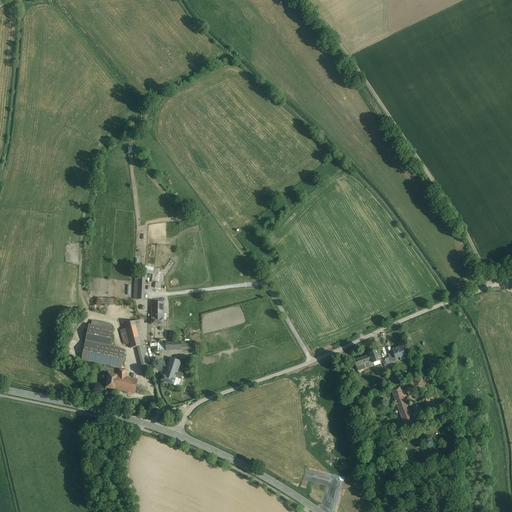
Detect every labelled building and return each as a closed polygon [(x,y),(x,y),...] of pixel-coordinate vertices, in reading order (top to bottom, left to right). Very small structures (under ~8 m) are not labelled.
[(152,282),(156,283),(161,284),(163,270),(154,268),(154,272),(152,282)] [(145,278),(135,278),(134,300),(144,300),(145,278)] [(151,303),(151,319),(163,320),(163,303),(151,303)] [(139,320),(124,324),(126,329),(129,344),(131,349),(137,347),(143,371),(151,369),(139,320)] [(113,330),(89,325),(81,360),(111,366),(111,367),(118,369),(118,368),(121,369),(125,351),(110,348),(113,330)] [(129,344),(126,329),(120,330),(124,344),(125,343),(125,345),(129,344)] [(181,342),(165,342),(165,347),(166,350),(182,350),(181,344),(181,342)] [(403,345),(392,349),(395,358),(406,355),(403,345)] [(370,354),(352,360),(356,371),(374,365),(374,363),(381,360),(378,349),(369,352),(370,354)] [(393,352),(388,354),(391,363),(396,361),(393,352)] [(169,357),(166,368),(178,372),(181,362),(169,357)] [(390,363),(384,365),(387,373),(393,371),(390,363)] [(166,368),(163,376),(175,380),(176,378),(178,372),(166,368)] [(114,390),(116,376),(108,374),(105,388),(114,390)] [(118,376),(116,376),(114,390),(135,394),(137,380),(125,377),(118,376)] [(175,380),(163,376),(161,381),(173,385),(175,380)] [(183,380),(181,379),(176,378),(175,380),(173,385),(178,387),(178,385),(181,386),(183,380)] [(413,419),(404,394),(414,390),(414,392),(426,388),(422,378),(410,382),(412,385),(403,389),(402,386),(392,389),(404,423),(413,419)] [(433,397),(424,400),(427,409),(436,406),(433,397)]
